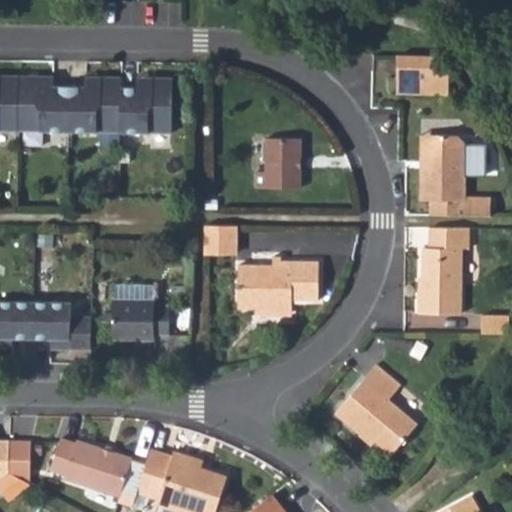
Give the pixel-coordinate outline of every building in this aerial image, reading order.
[(446,60),(402,59),(401,82),(453,83),(453,68),(446,60)] [(0,129),(22,130),(24,72),(2,72),(2,83),(0,82),(0,129)] [(27,130),(71,131),(73,84),(56,84),(40,84),(41,72),(24,72),(22,130),(27,130)] [(40,84),(56,84),(57,72),(41,72),(40,84)] [(85,85),(102,85),(103,74),(85,73),(85,85)] [(125,133),(126,86),(127,74),(103,74),(102,85),(85,85),(73,84),(71,131),(125,133)] [(135,86),(126,86),(125,133),(176,134),(177,75),(157,74),(156,87),(135,86)] [(135,86),(156,87),(157,74),(135,74),(135,86)] [(453,83),(401,82),(401,98),(453,99),(453,83)] [(254,185),(305,185),(306,134),(271,133),(270,166),(255,165),(254,185)] [(431,169),(424,169),(423,201),(433,201),(433,216),(494,217),(494,199),(468,198),(469,145),(463,136),(448,136),(448,140),(431,140),(431,169)] [(424,169),(431,169),(431,140),(448,140),(448,136),(424,136),(424,169)] [(221,199),(209,198),(209,212),(221,212),(221,199)] [(208,254),(241,255),(242,227),(208,226),(208,254)] [(471,250),(471,231),(432,230),(431,249),(427,248),(426,284),(418,284),(417,312),(464,313),(465,249),(471,250)] [(243,265),(242,309),(256,309),(295,311),(297,311),(298,305),(322,306),(323,268),(288,266),(288,260),(274,260),(274,265),(243,265)] [(111,285),(112,296),(142,297),(143,285),(111,285)] [(142,297),(112,296),(111,339),(154,341),(154,336),(169,335),(170,304),(155,303),(155,296),(142,297)] [(33,338),(34,302),(0,300),(0,337),(13,337),(33,338)] [(73,348),(92,349),(93,315),(73,315),(73,302),(34,302),(33,338),(55,338),(72,339),(73,348)] [(256,318),(295,320),(295,311),(256,309),(256,318)] [(484,319),(483,336),(511,337),(511,319),(484,319)] [(0,347),(11,348),(13,337),(0,337),(0,347)] [(55,338),(54,348),(73,348),(72,339),(55,338)] [(401,388),(374,365),(332,412),(359,436),(364,430),(389,451),(415,422),(390,400),(401,388)] [(65,482),(122,498),(124,494),(134,460),(76,443),(74,447),(56,440),(47,472),(67,477),(65,482)] [(0,483),(10,476),(13,474),(12,442),(0,441),(0,483)] [(34,443),(12,442),(13,474),(34,485),(34,443)] [(158,498),(155,505),(176,511),(213,511),(226,473),(188,461),(191,454),(175,449),(173,456),(153,448),(148,464),(139,492),(158,498)] [(148,464),(134,460),(124,494),(137,498),(139,492),(148,464)] [(34,485),(13,474),(10,476),(25,492),(34,485)] [(25,492),(10,476),(0,483),(13,501),(25,492)] [(436,511),(435,511),(479,511),(477,509),(483,505),(473,491),(436,511)] [(287,511),(274,495),(252,511),(287,511)]
